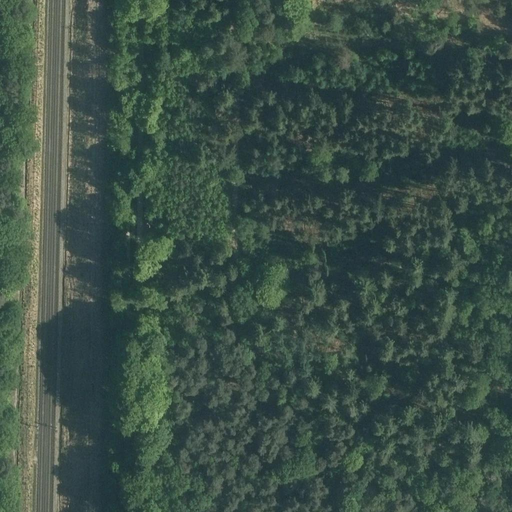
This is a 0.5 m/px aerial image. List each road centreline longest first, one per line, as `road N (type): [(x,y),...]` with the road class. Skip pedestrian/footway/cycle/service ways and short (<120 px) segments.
road 1 (track): [(138,511),(141,0)]
road 2 (track): [(337,409),(240,334),(232,308),(236,0)]
